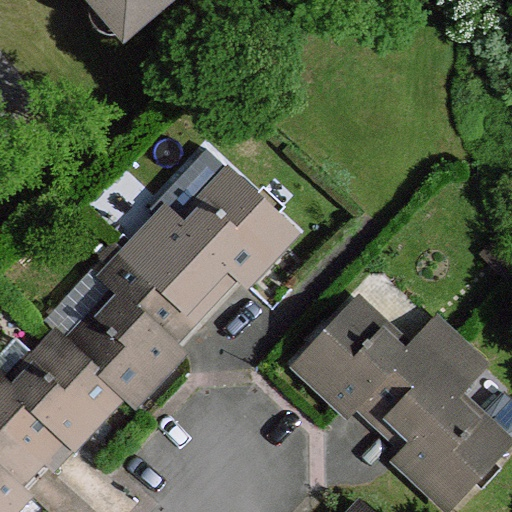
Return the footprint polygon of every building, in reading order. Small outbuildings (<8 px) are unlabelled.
[(0,0),(0,127),(120,26),(110,14),(98,0),(0,0)] [(98,0),(110,14),(127,0),(98,0)] [(189,312),(190,314),(230,271),(240,280),(245,283),(293,229),(209,152),(161,205),(170,212),(162,221),(128,256),(189,312)] [(170,212),(161,205),(153,213),(162,221),(170,212)] [(114,243),(96,261),(111,275),(128,256),(114,243)] [(183,350),(177,346),(167,337),(190,314),(189,312),(128,256),(111,275),(105,282),(118,293),(68,345),(119,394),(132,404),(183,350)] [(230,271),(190,314),(198,321),(199,322),(240,280),(230,271)] [(444,362),(419,338),(406,352),(354,306),(297,366),(349,415),(354,411),(362,401),(386,424),(444,362)] [(167,337),(177,346),(199,322),(198,321),(190,314),(167,337)] [(435,321),(419,338),(444,362),(461,343),(435,321)] [(119,394),(68,345),(59,337),(13,386),(0,375),(0,422),(35,456),(58,433),(68,441),(72,444),(119,394)] [(461,343),(444,362),(471,388),(487,368),(461,343)] [(386,424),(410,446),(400,457),(395,462),(449,511),(507,448),(457,402),(471,388),(444,362),(386,424)] [(354,411),(377,434),(386,424),(362,401),(354,411)] [(0,511),(8,511),(28,493),(23,488),(14,479),(35,456),(0,422),(0,511)] [(386,424),(377,434),(400,457),(410,446),(386,424)] [(35,456),(44,465),(68,441),(58,433),(35,456)] [(44,465),(35,456),(14,479),(23,488),(44,465)]
